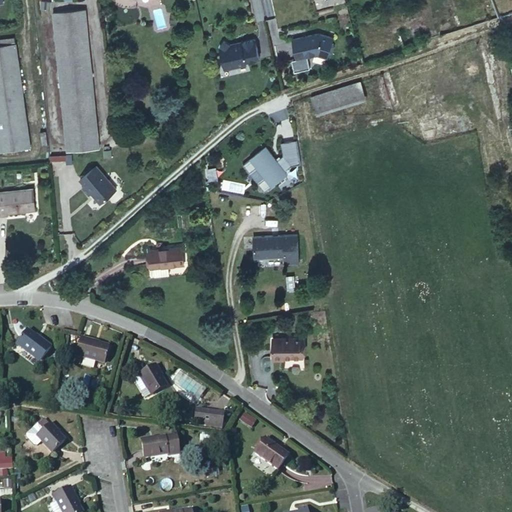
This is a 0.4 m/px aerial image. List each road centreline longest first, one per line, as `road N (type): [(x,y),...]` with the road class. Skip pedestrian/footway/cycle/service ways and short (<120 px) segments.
road 1 (track): [(511,19),(260,104),(73,258),(8,299)]
road 2 (residential): [(0,300),(63,301),(109,314),(183,353),(348,463)]
